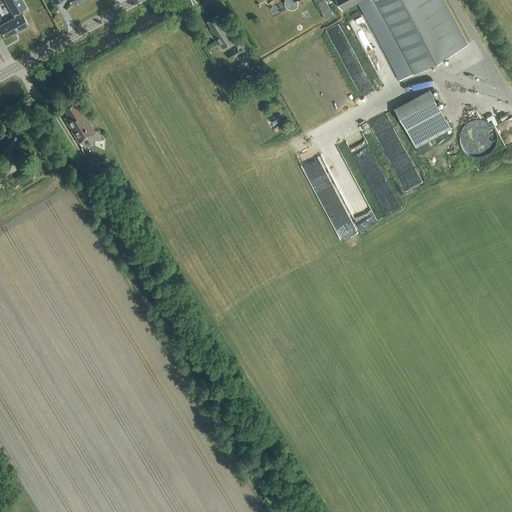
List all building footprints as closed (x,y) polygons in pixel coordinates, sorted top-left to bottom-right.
[(0,25),(0,28),(5,37),(17,31),(17,32),(28,26),(21,13),(28,10),(22,0),(5,0),(13,14),(15,17),(0,25)] [(285,0),(285,3),(288,8),(293,9),(297,7),(297,3),(295,0),(285,0)] [(333,15),(324,0),(314,0),(325,19),(333,15)] [(336,0),(343,11),(360,1),(402,79),(468,44),(443,0),(336,0)] [(218,15),(207,21),(212,29),(210,30),(222,49),(236,40),(225,23),(224,24),(218,15)] [(237,49),(227,55),(230,59),(240,53),(237,49)] [(416,147),(451,128),(429,89),(395,108),(416,147)] [(81,112),(74,102),(64,109),(68,116),(64,119),(69,127),(70,126),(72,130),(71,131),(79,143),(95,133),(82,112),(81,112)] [(372,189),(389,181),(368,141),(352,149),(372,189)] [(31,181),(26,172),(9,182),(14,190),(31,181)]
